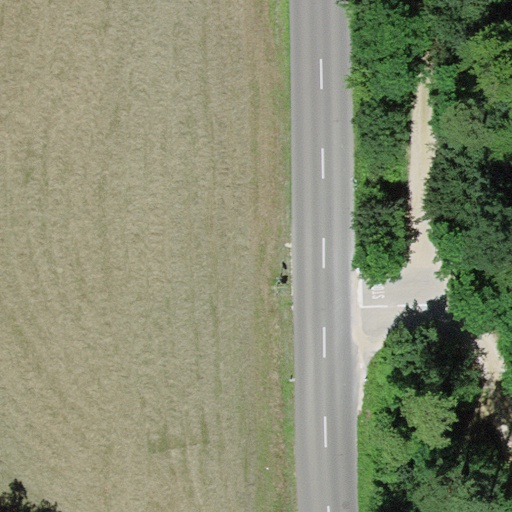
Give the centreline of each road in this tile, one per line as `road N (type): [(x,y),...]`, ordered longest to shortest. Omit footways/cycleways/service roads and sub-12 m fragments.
road 1 (tertiary): [(332,0),(344,511)]
road 2 (track): [(435,0),(428,305),(489,343),(511,411)]
